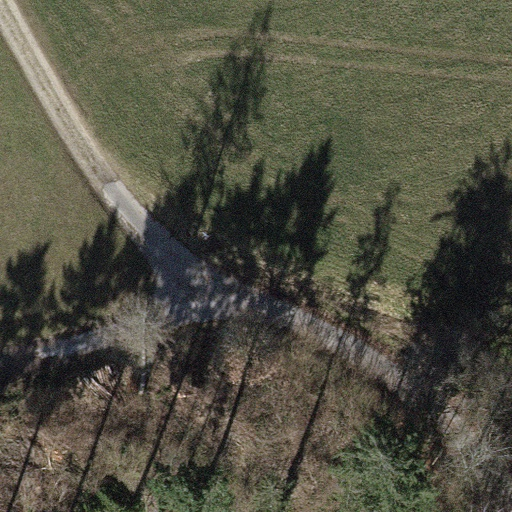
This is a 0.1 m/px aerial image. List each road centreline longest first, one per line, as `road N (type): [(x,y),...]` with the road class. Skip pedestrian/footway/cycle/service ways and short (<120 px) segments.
road 1 (track): [(16,0),(109,166),(220,298)]
road 2 (track): [(220,298),(0,356)]
